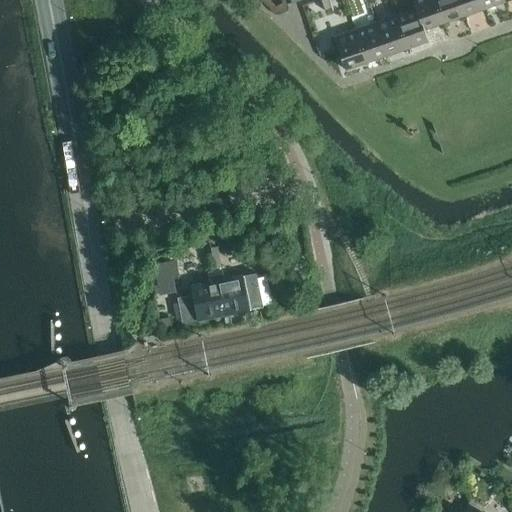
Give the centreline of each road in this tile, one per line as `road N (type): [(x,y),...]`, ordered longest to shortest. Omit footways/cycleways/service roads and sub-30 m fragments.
road 1 (secondary): [(122,393),(74,150)]
road 2 (secondary): [(74,150),(47,0)]
road 3 (secondary): [(122,393),(151,511)]
